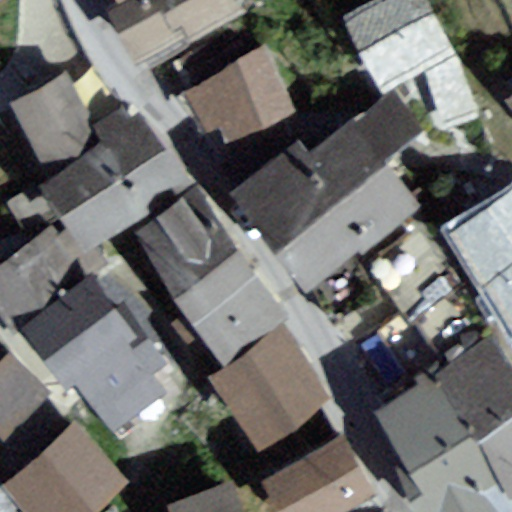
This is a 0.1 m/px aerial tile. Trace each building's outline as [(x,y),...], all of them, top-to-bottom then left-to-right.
[(108,0),(105,2),(137,61),(237,10),(232,0),(108,0)] [(421,0),(381,0),(339,16),(382,90),(418,76),(439,130),(472,115),(449,58),(421,0)] [(263,47),(182,92),(192,130),(219,119),(227,142),(293,111),(263,47)] [(66,74),(10,103),(41,163),(95,138),(66,74)] [(300,138),(230,192),(306,290),(351,255),(418,202),(354,120),(312,153),(300,138)] [(135,123),(29,176),(74,243),(184,184),(135,123)] [(194,190),(128,225),(167,284),(233,249),(194,190)] [(511,192),(440,225),(482,292),(511,274),(511,192)] [(0,298),(8,309),(70,274),(35,227),(0,246),(0,298)] [(422,231),(370,257),(403,309),(453,282),(422,231)] [(218,350),(279,313),(237,251),(177,286),(218,350)] [(351,255),(306,290),(336,327),(381,292),(351,255)] [(511,277),(482,292),(511,324),(511,277)] [(88,406),(140,369),(93,311),(39,340),(88,406)] [(395,395),(428,382),(397,321),(364,339),(395,395)] [(207,371),(260,437),(323,402),(283,334),(207,371)] [(511,379),(490,344),(434,375),(511,487),(511,485),(511,379)] [(0,435),(1,437),(41,398),(0,353),(0,435)] [(426,507),(430,511),(510,511),(428,382),(395,395),(370,406),(426,507)] [(32,511),(79,511),(124,480),(76,425),(6,476),(32,511)] [(276,511),(328,511),(362,497),(335,441),(258,470),(276,511)] [(239,511),(227,482),(161,509),(162,511),(239,511)]
